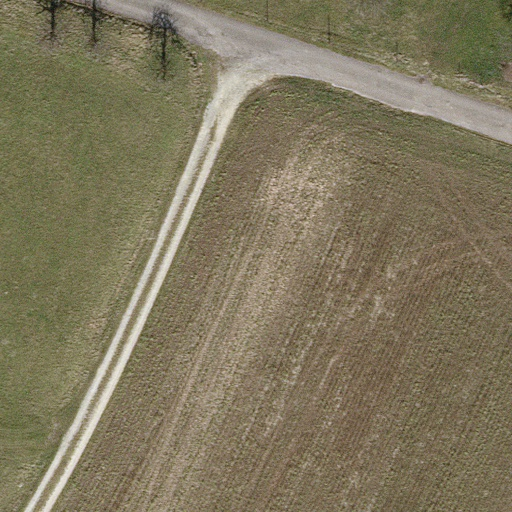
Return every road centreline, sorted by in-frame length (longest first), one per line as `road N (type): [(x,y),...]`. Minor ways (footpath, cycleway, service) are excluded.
road 1 (track): [(257,43),(148,294),(36,511)]
road 2 (track): [(511,127),(114,0)]
